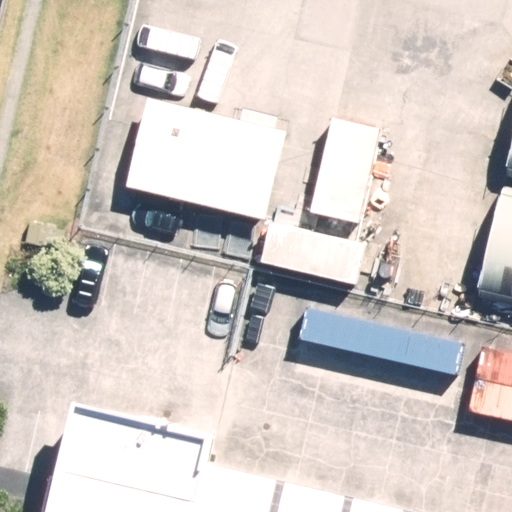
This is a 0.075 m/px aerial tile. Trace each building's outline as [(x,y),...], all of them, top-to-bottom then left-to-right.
[(233,122),(141,100),(119,188),(256,221),(278,133),(267,130),(270,119),(236,111),(233,122)] [(374,131),(327,120),(304,211),(351,223),(374,131)] [(511,190),(503,188),(477,297),(511,305),(511,190)] [(256,262),(348,285),(358,246),(266,224),(256,262)] [(65,511),(423,511),(84,432),(65,511)]
